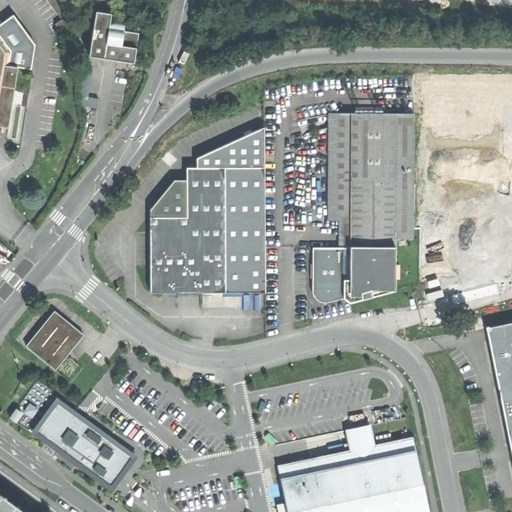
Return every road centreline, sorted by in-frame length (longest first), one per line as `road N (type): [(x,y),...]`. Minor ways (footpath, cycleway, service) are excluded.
road 1 (unclassified): [(52,260),(183,356),(229,361),(352,332),(394,349),(431,405),(453,511)]
road 2 (trunk): [(115,178),(194,99),(248,70),(336,55),(511,57)]
road 3 (tertiary): [(115,178),(172,58),(188,0)]
